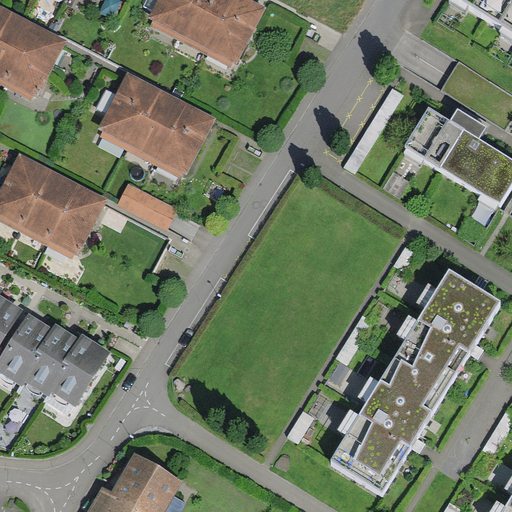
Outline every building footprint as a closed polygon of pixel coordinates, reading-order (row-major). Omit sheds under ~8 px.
[(262,12),(239,0),(157,0),(147,20),(234,65),(262,12)] [(511,0),(447,0),(447,1),(511,40),(511,0)] [(64,47),(0,13),(0,81),(36,100),(64,47)] [(472,86),(475,88),(484,76),(463,62),(446,89),(463,100),(472,86)] [(212,125),(125,79),(97,133),(184,178),(212,125)] [(448,126),(422,112),(400,151),(500,210),(511,190),(511,163),(477,144),(484,131),(454,114),(448,126)] [(106,206),(17,161),(0,193),(0,217),(79,259),(106,206)] [(177,214),(126,188),(116,208),(167,234),(177,214)] [(501,311),(450,278),(441,292),(434,287),(420,307),(427,311),(419,324),(410,318),(397,338),(404,343),(378,382),(374,379),(360,400),(368,405),(360,418),(352,412),(338,433),(343,436),(326,463),(378,495),(413,444),(474,352),(501,311)] [(0,359),(24,321),(0,306),(0,359)] [(0,383),(15,393),(18,389),(49,338),(24,321),(0,359),(0,383)] [(44,405),(47,400),(79,349),(52,332),(49,338),(18,389),(44,405)] [(82,344),(79,349),(47,400),(77,418),(111,362),(82,344)] [(166,511),(180,488),(134,463),(113,501),(98,493),(87,511),(166,511)] [(511,511),(511,484),(505,495),(511,498),(511,501),(505,511),(497,507),(494,511),(511,511)]
